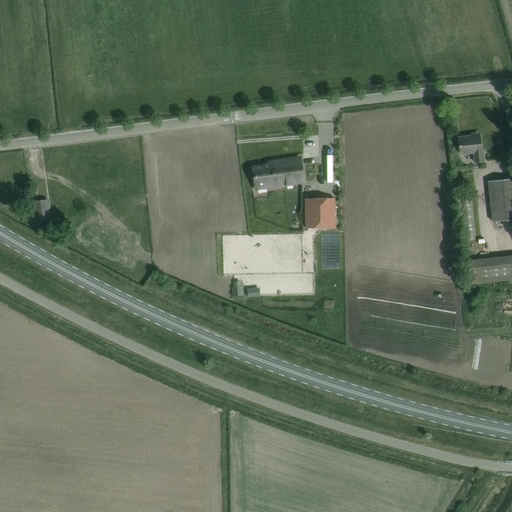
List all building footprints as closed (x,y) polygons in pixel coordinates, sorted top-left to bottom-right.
[(458,137),(459,147),(460,154),(474,152),(475,162),(484,161),(483,155),(481,155),(479,135),(476,135),(476,137),(472,137),(472,136),(458,137)] [(300,158),(270,162),(271,165),(253,167),(255,188),(303,181),(300,158)] [(511,219),(511,178),(488,181),(492,221),(511,219)] [(335,227),(334,198),(305,198),(305,228),(335,227)] [(50,220),(49,210),(47,200),(32,202),(35,222),(37,222),(38,228),(47,227),(46,221),(50,220)] [(511,254),(468,260),(471,285),(511,280),(511,254)]
